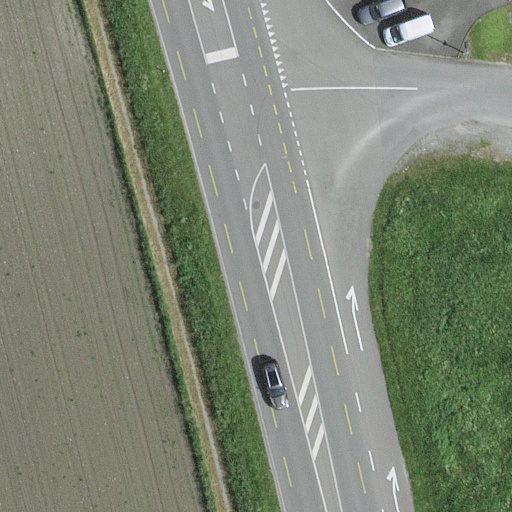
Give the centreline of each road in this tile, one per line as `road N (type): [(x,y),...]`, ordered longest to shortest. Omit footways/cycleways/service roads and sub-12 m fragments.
road 1 (primary): [(234,91),(330,511)]
road 2 (unclassified): [(234,91),(367,80),(511,93)]
